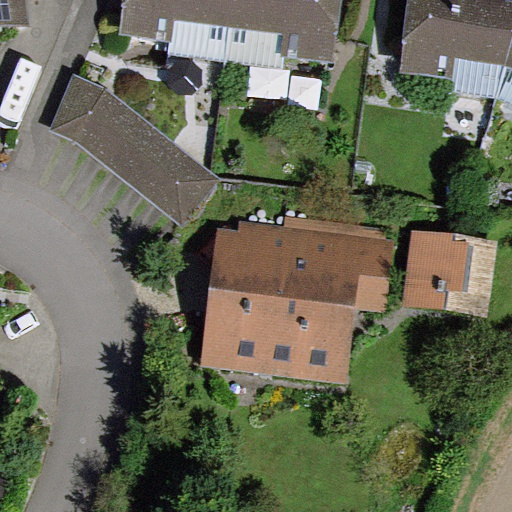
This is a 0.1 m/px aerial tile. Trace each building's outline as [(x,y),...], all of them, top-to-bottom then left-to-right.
[(0,0),(0,29),(29,26),(25,0),(0,0)] [(176,20),(229,27),(232,0),(124,0),(119,36),(173,43),(176,20)] [(232,0),(229,27),(286,33),(284,57),(335,64),(343,0),(232,0)] [(504,66),(511,39),(511,0),(408,0),(400,71),(452,78),(454,58),(504,66)] [(173,43),(171,54),(224,61),(229,27),(176,20),(173,43)] [(224,61),(282,69),(284,57),(286,33),(229,27),(224,61)] [(451,91),(496,97),(504,66),(454,58),(452,78),(451,91)] [(511,104),(511,69),(504,66),(496,97),(511,104)] [(105,88),(73,73),(50,130),(77,143),(182,227),(220,179),(105,88)] [(387,228),(287,216),(286,227),(240,221),(238,231),(218,229),(201,367),(349,383),(355,308),(386,313),(395,240),(386,239),(387,228)] [(497,241),(412,230),(402,307),(487,318),(497,241)]
